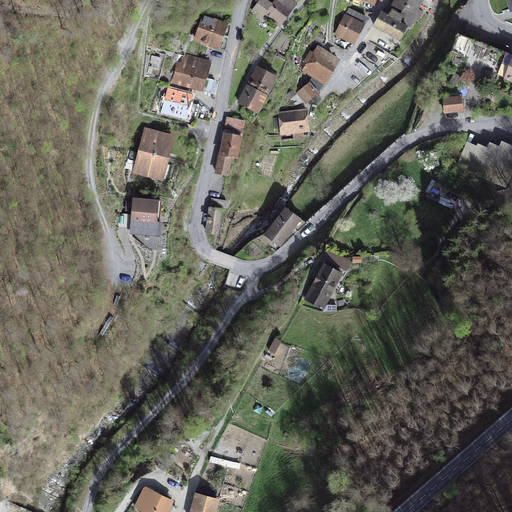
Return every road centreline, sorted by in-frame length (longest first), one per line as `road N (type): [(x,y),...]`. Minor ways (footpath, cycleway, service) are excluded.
road 1 (tertiary): [(243,0),(198,210),(199,236),(211,256),(248,268),(270,265),(406,142),(511,122)]
road 2 (primary): [(511,418),(406,511)]
